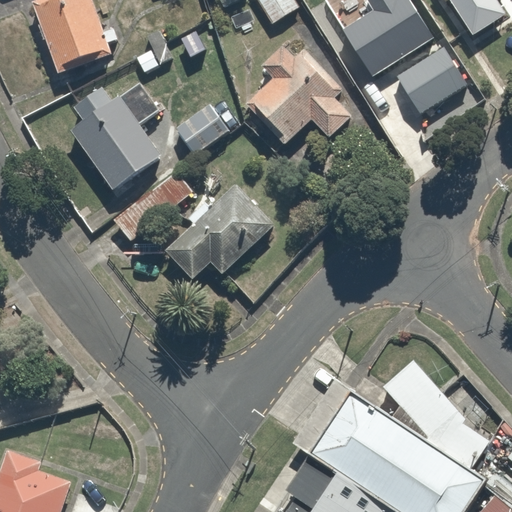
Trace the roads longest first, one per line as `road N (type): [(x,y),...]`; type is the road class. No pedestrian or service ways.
road 1 (residential): [(0,186),(112,344),(165,396),(220,430)]
road 2 (residential): [(220,430),(330,296),(399,232)]
road 3 (residential): [(399,232),(511,355)]
road 4 (residential): [(399,232),(511,142)]
